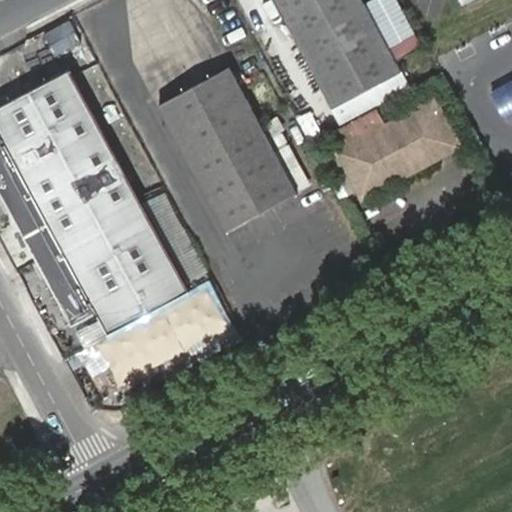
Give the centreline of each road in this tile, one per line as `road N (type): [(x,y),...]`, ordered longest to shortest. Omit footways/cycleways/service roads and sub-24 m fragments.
road 1 (secondary): [(511,259),(290,378)]
road 2 (secondary): [(290,378),(95,482)]
road 3 (secondary): [(320,395),(511,293)]
road 4 (unclassified): [(0,303),(95,482)]
road 5 (secondary): [(104,511),(265,425)]
